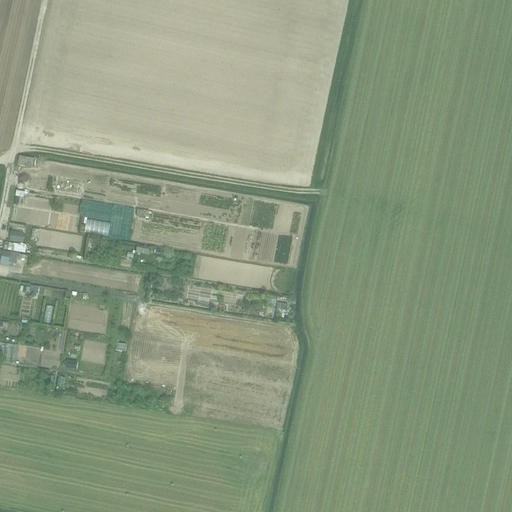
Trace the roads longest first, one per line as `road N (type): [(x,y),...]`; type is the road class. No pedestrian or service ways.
road 1 (track): [(290,190),(29,147),(0,159)]
road 2 (track): [(0,216),(43,0)]
